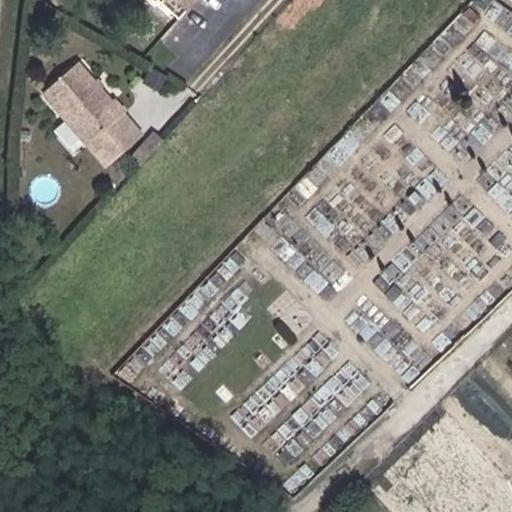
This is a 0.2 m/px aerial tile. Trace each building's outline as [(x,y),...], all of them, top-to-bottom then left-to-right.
[(187,0),(196,8),(203,0),(187,0)] [(511,4),(511,1),(510,0),(483,0),(482,1),(501,16),(511,4)] [(88,57),(56,85),(118,158),(134,145),(116,124),(136,107),(125,94),(121,97),(90,59),(88,57)] [(116,124),(134,145),(154,128),(136,107),(116,124)] [(173,138),(166,131),(143,156),(150,162),(173,138)]
